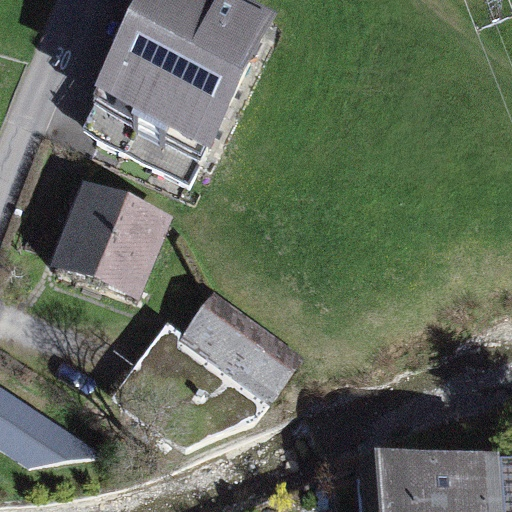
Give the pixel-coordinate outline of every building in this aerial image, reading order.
[(162,0),(161,0),(101,135),(220,188),(281,53),(162,0)] [(94,203),(58,292),(143,326),(179,236),(94,203)] [(287,343),(204,294),(169,355),(251,404),(287,343)] [(101,458),(0,392),(0,454),(35,477),(101,458)] [(505,455),(376,456),(376,511),(511,511),(511,467),(506,467),(505,455)]
